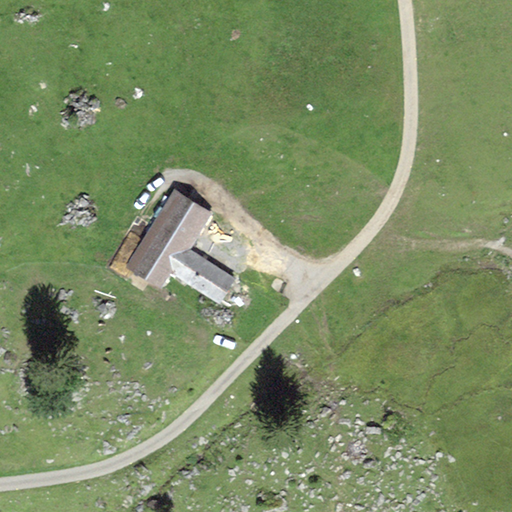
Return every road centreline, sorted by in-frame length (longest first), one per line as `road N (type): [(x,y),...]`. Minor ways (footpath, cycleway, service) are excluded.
road 1 (track): [(405,0),(408,159),(376,228),(170,435),(102,470),(0,485)]
road 2 (track): [(197,185),(319,285)]
